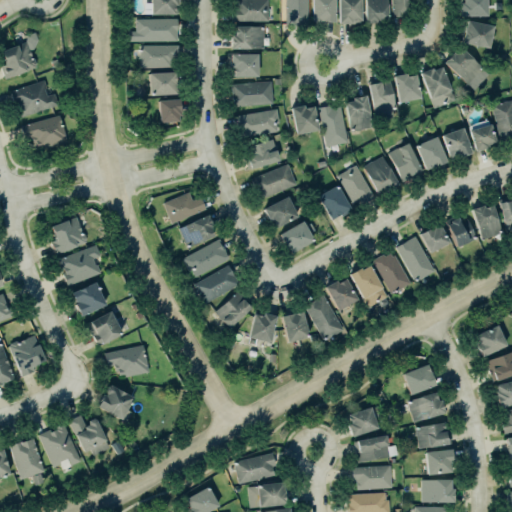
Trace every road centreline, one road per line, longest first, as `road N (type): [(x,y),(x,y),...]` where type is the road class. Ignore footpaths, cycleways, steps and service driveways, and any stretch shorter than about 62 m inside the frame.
road 1 (tertiary): [(511,282),(235,426),(133,489),(74,511)]
road 2 (tertiary): [(97,0),(102,108),(127,226),(146,275),(235,426)]
road 3 (residential): [(22,0),(0,14),(7,183),(72,383)]
road 4 (residential): [(207,0),(207,135),(273,278)]
road 5 (residential): [(273,278),(476,177),(511,168)]
road 6 (residential): [(14,206),(217,159)]
road 7 (residential): [(207,135),(7,183)]
road 8 (residential): [(435,317),(469,388),(481,511)]
road 9 (residential): [(435,0),(422,39),(323,66)]
